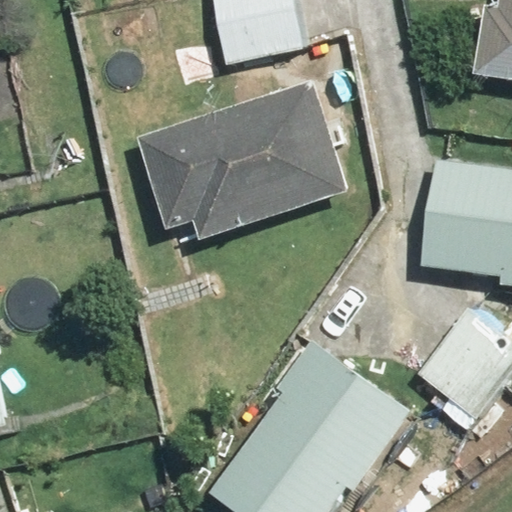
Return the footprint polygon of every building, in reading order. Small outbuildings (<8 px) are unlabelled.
[(216,0),(228,67),(312,53),(303,0),(216,0)] [(490,5),(479,82),(511,87),(511,0),(505,0),(504,7),(490,5)] [(354,196),(315,85),(141,145),(175,242),(199,234),(204,248),(354,196)] [(511,170),(438,159),(421,273),(511,286),(511,170)] [(469,430),(511,378),(511,333),(472,300),(443,334),(453,343),(424,378),(451,401),(444,409),(469,430)] [(422,415),(323,344),(214,497),(234,511),(336,511),(349,495),(360,503),(422,415)] [(0,432),(12,430),(0,380),(0,432)]
